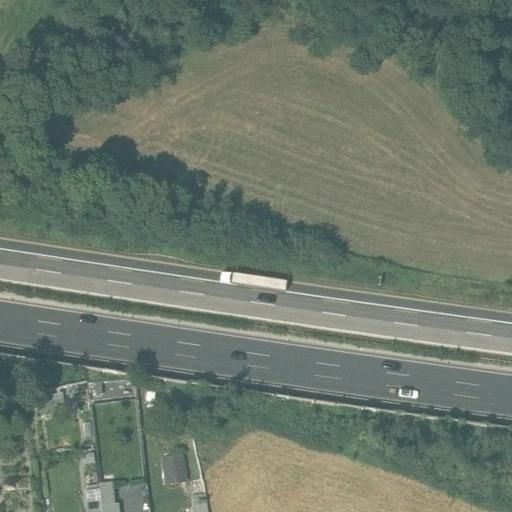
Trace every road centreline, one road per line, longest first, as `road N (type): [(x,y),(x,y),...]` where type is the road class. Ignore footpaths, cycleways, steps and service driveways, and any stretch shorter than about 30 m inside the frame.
road 1 (motorway): [(511,342),(0,265)]
road 2 (motorway): [(0,315),(511,390)]
road 3 (track): [(0,131),(35,132),(267,0)]
road 4 (track): [(269,0),(432,71),(511,72)]
